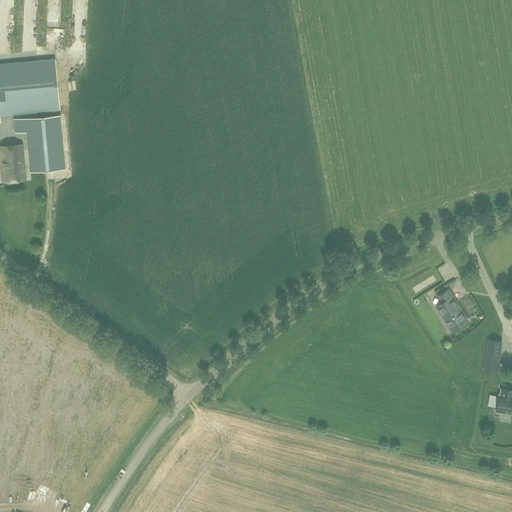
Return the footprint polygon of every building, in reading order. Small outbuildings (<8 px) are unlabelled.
[(35,29),(38,45),(44,44),(41,28),(35,29)] [(0,113),(58,108),(54,61),(0,65),(0,113)] [(26,132),(30,168),(30,171),(64,168),(60,115),(13,119),(15,133),(26,132)] [(0,161),(2,182),(25,180),(21,144),(0,145),(0,161)] [(462,286),(457,289),(461,297),(466,295),(462,286)] [(438,295),(442,302),(437,305),(452,330),(463,324),(461,320),(466,317),(449,289),(438,295)] [(484,371),(496,373),(500,350),(488,348),(484,371)] [(499,394),(497,412),(502,412),(502,415),(510,416),(510,414),(511,413),(511,390),(502,389),(501,395),(499,394)]
